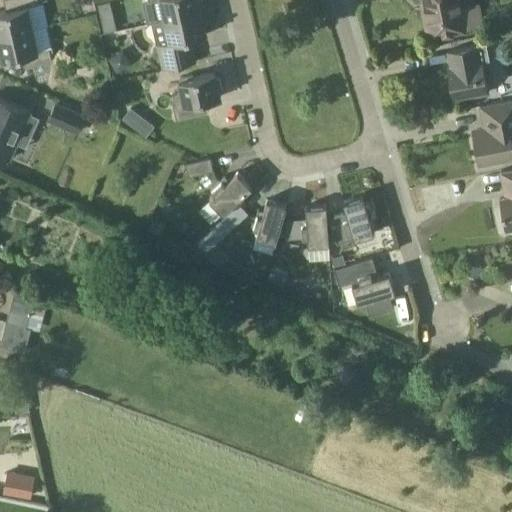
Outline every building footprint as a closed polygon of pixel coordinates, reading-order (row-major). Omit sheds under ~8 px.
[(38,0),(12,0),(14,9),(0,12),(0,36),(34,29),(28,6),(39,4),(38,0)] [(146,24),(151,22),(204,10),(201,0),(146,0),(141,1),(146,24)] [(424,0),(427,14),(424,14),(429,37),(464,29),(464,28),(482,25),(477,3),(460,7),(458,0),(424,0)] [(204,11),(204,10),(151,22),(162,70),(190,64),(187,52),(187,51),(184,39),(205,34),(205,36),(207,35),(204,24),(207,24),(204,11)] [(101,22),(104,32),(116,29),(114,19),(101,22)] [(34,29),(0,36),(0,49),(0,50),(3,61),(4,61),(4,60),(25,55),(28,66),(26,67),(26,68),(53,62),(50,49),(39,51),(34,29)] [(489,92),(482,62),(480,62),(476,45),(449,51),(452,67),(447,68),(454,99),(489,92)] [(193,75),(180,78),(181,81),(179,81),(181,93),(170,95),(176,119),(201,114),(198,101),(219,96),(220,97),(221,97),(219,90),(222,90),(219,77),(216,78),(215,71),(214,72),(214,73),(193,78),(193,75)] [(31,112),(0,98),(0,155),(9,159),(31,112)] [(511,99),(480,105),(485,131),(473,134),(479,163),(511,156),(511,99)] [(57,103),(50,120),(77,132),(85,116),(57,103)] [(122,122),(131,131),(139,122),(130,114),(122,122)] [(211,157),(186,163),(189,176),(214,170),(211,157)] [(511,168),(501,171),(506,197),(500,199),(505,229),(511,227),(511,168)] [(212,189),(215,193),(210,198),(224,213),(252,186),(238,171),(230,179),(226,175),(212,189)] [(342,214),(348,233),(353,231),(355,238),(375,232),(371,220),(373,219),(369,206),(367,207),(363,195),(344,201),(347,212),(342,214)] [(253,227),(259,229),(256,236),(276,242),(287,205),(267,199),(264,210),(259,209),(253,227)] [(302,218),(303,237),(308,237),(309,244),(329,243),(327,204),(306,206),(307,217),(302,218)] [(346,258),(344,251),(344,250),(331,253),(332,254),(334,261),(335,264),(347,261),(346,258)] [(378,275),(376,270),(372,256),(334,268),(340,288),(352,284),(358,303),(365,301),(369,316),(393,309),(389,293),(395,291),(389,272),(378,275)] [(284,286),(288,273),(272,268),(268,281),(284,286)] [(25,327),(32,298),(13,293),(6,321),(5,321),(0,341),(0,345),(24,352),(30,330),(30,328),(25,327)] [(30,412),(26,395),(14,398),(17,414),(30,412)] [(305,423),(312,405),(302,400),(295,419),(305,423)] [(38,477),(10,472),(8,494),(34,498),(38,477)]
